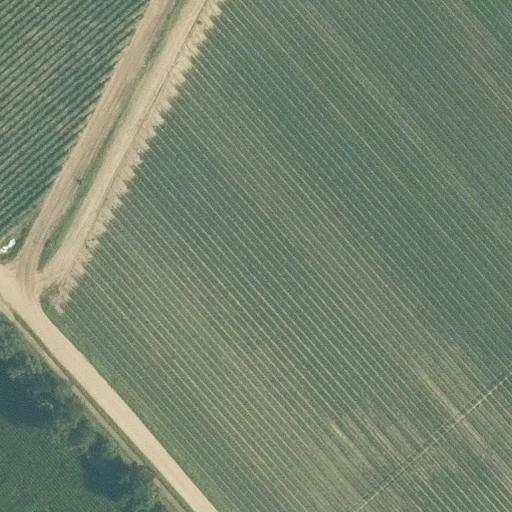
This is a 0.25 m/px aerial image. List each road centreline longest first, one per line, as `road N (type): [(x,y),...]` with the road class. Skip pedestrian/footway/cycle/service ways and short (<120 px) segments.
road 1 (track): [(16,285),(173,0)]
road 2 (track): [(209,511),(0,268)]
